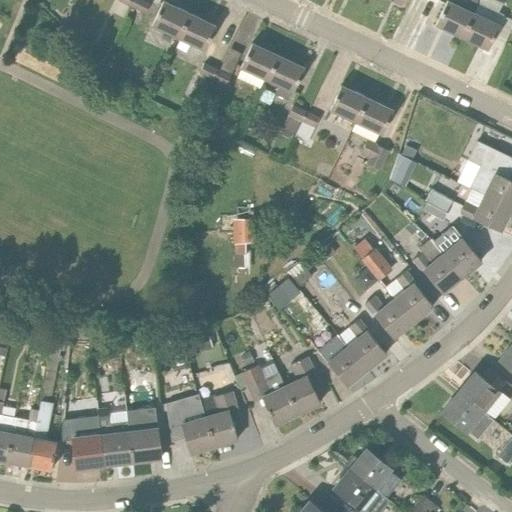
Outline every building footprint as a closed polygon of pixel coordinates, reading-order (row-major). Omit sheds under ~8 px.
[(143,0),(135,0),(132,6),(145,12),(150,3),(143,0)] [(163,0),(152,24),(164,30),(178,37),(189,13),(163,0)] [(473,12),(448,0),(446,0),(435,24),(462,37),(473,12)] [(500,25),(499,24),(503,15),(496,11),(500,2),(495,0),(480,0),(474,12),(473,12),(462,37),(488,49),(500,25)] [(178,37),(204,49),(216,26),(189,13),(178,37)] [(240,67),(242,68),(238,77),(260,88),(265,79),(267,80),(278,55),(252,43),(240,67)] [(278,55),(267,80),(293,92),(304,68),(278,55)] [(199,72),(212,79),(216,69),(203,62),(199,72)] [(212,79),(225,85),(230,75),(216,69),(212,79)] [(355,121),(367,97),(341,85),(329,109),(355,121)] [(367,97),(355,121),(382,134),(393,110),(367,97)] [(306,111),(293,105),(282,127),(295,133),(306,111)] [(293,137),(306,143),(319,117),(306,111),(295,133),(293,137)] [(219,131),(224,118),(211,112),(206,125),(219,131)] [(388,150),(367,140),(360,154),(368,157),(366,164),(379,170),(388,150)] [(411,161),(416,150),(405,145),(400,156),(411,161)] [(484,195),(511,208),(511,206),(511,179),(496,172),(501,161),(483,152),(478,163),(474,161),(470,170),(477,173),(476,175),(490,182),(484,195)] [(393,164),(387,177),(400,184),(406,170),(393,164)] [(417,196),(426,201),(444,212),(453,195),(425,182),(417,196)] [(467,201),(461,212),(500,231),(511,208),(484,195),(471,188),(465,200),(467,201)] [(442,220),(446,213),(444,212),(426,201),(422,208),(442,220)] [(246,254),(246,243),(255,243),(255,218),(232,218),(232,233),(233,243),(234,242),(234,254),(246,254)] [(442,253),(462,276),(482,260),(454,226),(445,234),(453,244),(442,253)] [(422,238),(425,234),(420,230),(417,234),(422,238)] [(430,240),(411,256),(442,293),(462,276),(442,253),(430,240)] [(316,254),(323,262),(336,251),(329,243),(316,254)] [(378,280),(379,279),(387,272),(392,268),(374,246),(373,247),(370,243),(358,252),(362,257),(361,258),(378,280)] [(246,255),(234,255),(234,267),(246,267),(246,255)] [(306,268),(293,278),(299,285),(312,275),(306,268)] [(406,272),(397,279),(386,288),(394,298),(413,322),(433,306),(406,272)] [(269,293),(281,308),(300,291),(288,277),(269,293)] [(374,297),(366,304),(393,338),(413,322),(394,298),(382,307),(374,297)] [(347,345),(367,369),(386,353),(358,319),(349,327),(357,337),(347,345)] [(190,355),(213,347),(207,331),(185,338),(190,355)] [(43,391),(42,390),(37,420),(29,466),(51,470),(57,441),(45,439),(52,403),(48,403),(49,395),(51,396),(61,344),(51,342),(43,391)] [(511,370),(511,343),(499,360),(511,370)] [(105,345),(103,357),(115,358),(116,346),(105,345)] [(328,345),(319,352),(347,385),(367,369),(347,345),(336,354),(328,345)] [(239,355),(245,365),(253,360),(247,351),(239,355)] [(284,386),(297,413),(320,402),(308,376),(315,373),(307,357),(291,365),(298,380),(284,386)] [(459,391),(483,411),(500,391),(475,371),(459,391)] [(240,389),(243,387),(237,374),(234,376),(240,389)] [(255,402),(262,398),(274,424),(297,413),(284,386),(271,393),(263,377),(247,385),(255,402)] [(6,461),(29,466),(37,420),(42,390),(36,389),(30,420),(15,417),(6,461)] [(0,460),(6,461),(15,417),(1,414),(5,392),(0,390),(0,460)] [(200,399),(205,417),(214,445),(238,438),(229,410),(237,408),(231,391),(214,396),(213,395),(200,399)] [(493,420),(483,411),(459,391),(442,412),(466,432),(467,431),(477,439),(493,420)] [(129,421),(109,423),(106,395),(96,396),(97,401),(96,401),(97,403),(99,422),(100,422),(101,434),(100,434),(104,464),(134,461),(129,421)] [(214,445),(205,417),(191,422),(185,405),(169,410),(174,427),(182,425),(190,453),(214,445)] [(129,421),(134,461),(161,457),(155,407),(127,411),(129,421)] [(104,464),(100,434),(90,436),(72,438),(76,468),(104,464)] [(511,436),(497,455),(506,463),(511,455),(511,436)] [(392,468),(367,447),(350,467),(385,496),(399,478),(390,470),(392,468)] [(354,511),(379,511),(390,499),(385,496),(350,467),(334,488),(358,508),(354,511)] [(423,494),(410,510),(408,511),(424,511),(433,502),(423,494)] [(324,511),(310,500),(300,511),(324,511)]
